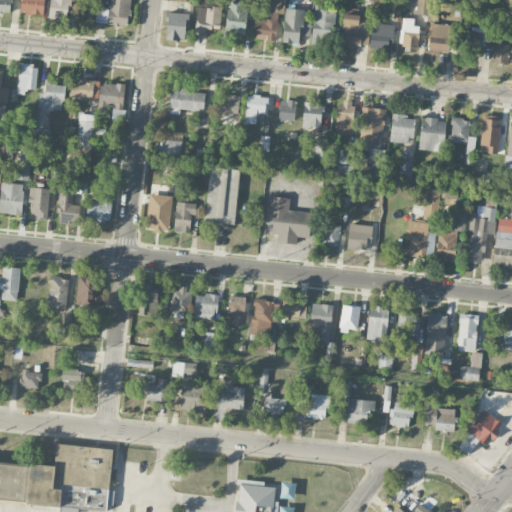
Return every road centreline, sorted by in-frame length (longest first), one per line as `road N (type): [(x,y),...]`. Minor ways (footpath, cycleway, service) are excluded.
road 1 (residential): [(511,93),(0,39)]
road 2 (residential): [(511,295),(0,242)]
road 3 (residential): [(497,496),(442,463),(0,418)]
road 4 (residential): [(156,0),(106,430)]
